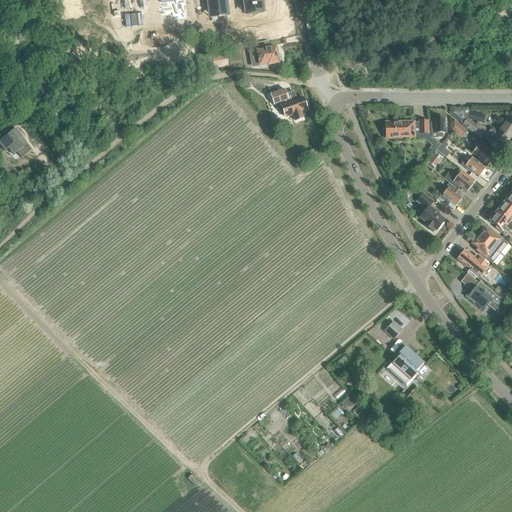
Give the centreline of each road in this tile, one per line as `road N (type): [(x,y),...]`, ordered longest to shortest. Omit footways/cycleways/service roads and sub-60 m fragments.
road 1 (track): [(236,434),(415,280)]
road 2 (unclassified): [(415,280),(374,213),(331,112)]
road 3 (unclassified): [(511,99),(349,96),(331,112)]
road 4 (unclassified): [(511,401),(415,280)]
road 5 (residential): [(511,162),(415,280)]
